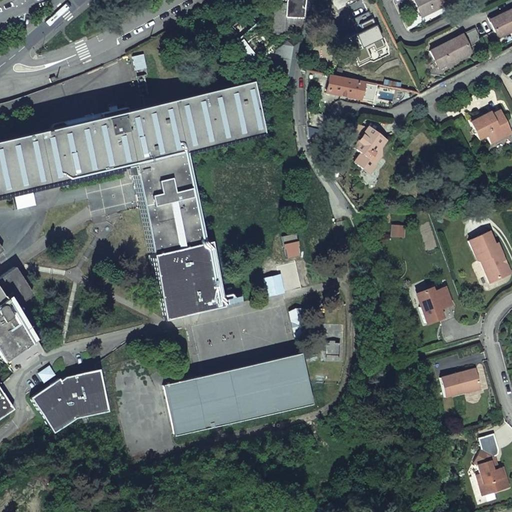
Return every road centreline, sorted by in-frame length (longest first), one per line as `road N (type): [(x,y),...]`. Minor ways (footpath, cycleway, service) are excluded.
road 1 (residential): [(303,144),(319,140),(338,106),(389,114),(511,55)]
road 2 (residential): [(58,61),(191,0)]
road 3 (residential): [(308,0),(297,88),(303,144)]
road 4 (residential): [(511,414),(488,336),(511,296)]
